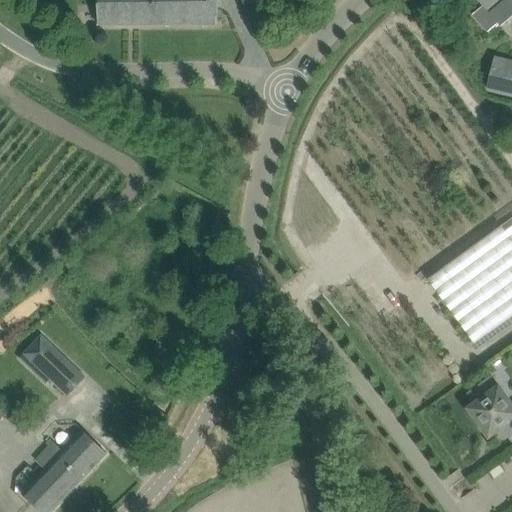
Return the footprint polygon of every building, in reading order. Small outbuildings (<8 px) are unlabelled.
[(98,0),(98,5),(98,25),(217,25),(217,5),(216,0),(98,0)] [(511,0),(479,0),(484,6),(473,15),(488,33),(498,25),(501,28),(511,18),(511,0)] [(496,62),(492,78),(489,90),(511,95),(511,66),(510,66),(496,62)] [(475,344),(511,316),(511,219),(428,281),(475,344)] [(68,397),(87,377),(41,336),(24,354),(51,380),(64,393),(68,397)] [(475,404),(468,409),(484,432),(489,438),(496,433),(503,428),(510,438),(511,436),(511,404),(499,387),(488,396),(480,385),(468,394),(475,404)] [(23,495),(32,504),(40,511),(52,511),(107,454),(83,431),(64,452),(51,440),(47,444),(50,447),(36,461),(46,470),(23,495)]
